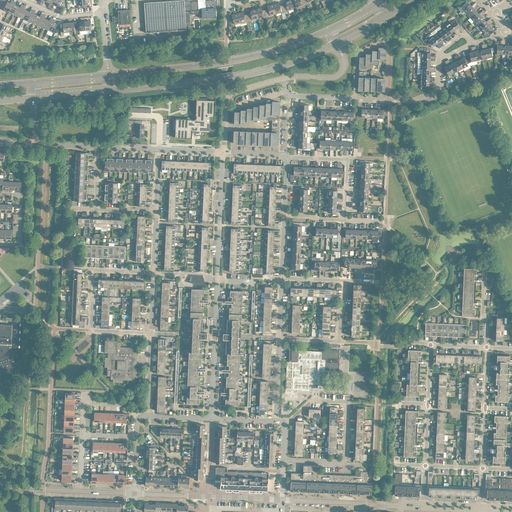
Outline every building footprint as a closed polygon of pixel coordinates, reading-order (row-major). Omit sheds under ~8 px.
[(3,10),(9,12),(14,1),(11,0),(10,3),(7,1),(3,10)] [(89,0),(76,0),(77,6),(78,8),(84,7),(84,4),(86,4),(86,1),(89,1),(89,0)] [(191,11),(189,0),(182,0),(146,2),(144,5),(146,33),(186,30),(185,12),(189,12),(191,11)] [(217,0),(189,0),(191,11),(199,11),(199,9),(202,8),(202,18),(216,18),(216,12),(218,11),(217,0)] [(286,6),(283,7),(285,13),(288,12),(288,11),(294,9),(291,0),(288,0),(285,1),(286,6)] [(9,12),(14,14),(17,6),(15,5),(16,2),(14,1),(9,12)] [(279,2),(273,4),(276,14),(282,12),(282,13),(285,13),(283,7),(280,7),(279,2)] [(463,10),(466,14),(477,4),(475,2),(471,6),(469,3),(463,10)] [(14,14),(18,16),(24,5),(21,4),(20,7),(17,6),(14,14)] [(268,10),(266,11),(267,17),(270,16),(270,15),(276,14),(273,4),(267,5),(268,10)] [(466,14),(470,18),(477,12),(475,9),(478,6),(477,4),(466,14)] [(18,16),(23,19),(27,11),(24,9),(26,6),(24,5),(18,16)] [(261,7),(255,8),(258,18),(264,17),(264,18),(267,17),(266,11),(263,12),(261,7)] [(251,15),(248,16),(249,22),(252,21),(252,20),(258,18),(255,8),(249,10),(251,15)] [(23,19),(28,21),(33,10),(31,9),(30,12),(27,11),(23,19)] [(118,10),(119,25),(131,24),(130,9),(118,10)] [(28,21),(33,23),(37,15),(34,14),(36,11),(33,10),(28,21)] [(470,18),(474,22),(484,12),(483,10),(479,14),(477,12),(470,18)] [(243,11),(237,13),(240,23),(246,21),(246,22),(249,22),(248,16),(245,16),(243,11)] [(474,22),(477,26),(484,20),(482,17),(486,14),(484,12),(474,22)] [(33,23),(38,25),(43,14),(41,13),(40,16),(37,15),(33,23)] [(240,23),(237,13),(232,15),(232,18),(229,19),(231,26),(234,25),(234,24),(240,23)] [(38,25),(43,28),(47,20),(44,18),(45,15),(43,14),(38,25)] [(457,17),(450,22),(458,34),(460,32),(457,28),(461,25),(460,23),(461,22),(457,17)] [(43,28),(48,30),(53,19),(51,18),(49,21),(47,20),(43,28)] [(477,26),(481,30),(491,20),(490,18),(486,22),(484,20),(477,26)] [(53,19),(48,30),(53,32),(57,24),(54,23),(55,20),(53,19)] [(80,27),(77,27),(78,34),(81,34),(80,31),(86,30),(85,20),(82,20),(82,21),(79,22),(80,27)] [(87,20),(85,20),(86,30),(91,30),(91,33),(92,33),(94,33),(94,26),(91,26),(90,21),(87,21),(87,20)] [(491,20),(481,30),(485,34),(484,35),(486,37),(489,34),(490,35),(494,31),(489,25),(493,22),(491,20)] [(69,32),(68,21),(66,22),(66,23),(63,23),(63,29),(60,29),(61,36),(64,36),(64,32),(69,32)] [(71,21),(68,21),(69,32),(75,31),(75,35),(78,34),(77,27),(74,28),(74,22),(71,22),(71,21)] [(0,28),(6,31),(9,26),(1,22),(0,23),(0,28)] [(450,22),(445,26),(451,33),(453,31),(457,35),(458,34),(450,22)] [(445,26),(441,29),(450,40),(452,39),(449,35),(451,33),(445,26)] [(441,29),(437,32),(442,39),(445,37),(448,42),(450,40),(441,29)] [(437,32),(433,35),(441,47),(443,45),(440,41),(442,39),(437,32)] [(441,47),(433,35),(428,39),(431,42),(434,46),(436,44),(439,48),(441,47)] [(486,44),(484,44),(487,58),(492,57),(491,48),(487,49),(486,44)] [(476,46),(473,47),(476,60),(482,59),(480,50),(477,51),(476,46)] [(421,52),(421,58),(435,59),(435,56),(430,56),(430,53),(430,50),(426,48),(424,48),(424,52),(421,52)] [(458,54),(456,55),(463,68),(468,65),(467,64),(464,57),(461,59),(458,54)] [(457,61),(454,63),(458,71),(463,68),(456,55),(454,57),(457,61)] [(449,59),(447,60),(453,73),(458,71),(454,63),(451,64),(449,59)] [(453,73),(447,60),(445,62),(447,66),(444,68),(446,72),(448,76),(453,73)] [(434,80),(420,79),(420,85),(421,85),(421,89),(428,90),(428,85),(429,85),(429,82),(434,82),(434,80)] [(176,119),(175,138),(192,138),(192,130),(195,130),(195,131),(210,132),(210,117),(215,117),(215,100),(196,99),(196,116),(196,119),(192,119),(176,119)] [(135,137),(144,137),(144,125),(136,125),(135,137)] [(170,180),(170,188),(179,188),(179,183),(173,182),(173,180),(170,180)] [(233,183),(233,191),(242,191),(242,185),(236,185),(236,183),(233,183)] [(113,219),(112,227),(124,228),(124,220),(113,219)] [(332,229),(332,237),(337,238),(338,235),(341,235),(341,229),(338,229),(332,229)] [(332,248),(332,250),(340,251),(340,249),(340,243),(338,242),(338,248),(332,248)] [(311,270),(320,270),(320,261),(320,257),(312,257),(311,270)] [(463,287),(463,291),(475,292),(476,269),(464,268),(464,272),(464,276),(463,284),(463,287)] [(74,270),(73,278),(81,279),(82,273),(77,273),(77,270),(74,270)] [(73,278),(73,290),(81,290),(81,279),(73,278)] [(133,281),(132,289),(144,289),(144,281),(133,281)] [(191,312),(203,313),(204,289),(191,289),(191,293),(191,297),(191,304),(191,308),(191,312)] [(230,290),(229,314),(242,314),(242,310),(242,307),(242,303),(242,299),(242,295),(243,291),(230,290)] [(462,306),(462,310),(462,314),(474,315),(475,292),(463,291),(463,295),(463,299),(462,306)] [(191,335),(207,336),(207,333),(202,333),(202,330),(203,313),(191,312),(190,316),(190,320),(190,327),(186,327),(186,331),(187,331),(188,331),(189,331),(191,331),(191,335)] [(223,334),(223,336),(239,337),(239,333),(241,334),(242,334),(244,333),(245,333),(245,330),(241,329),(241,322),(241,318),(242,314),(229,314),(228,333),(228,334),(223,334)] [(23,350),(23,349),(24,320),(17,320),(16,324),(12,324),(12,325),(0,324),(0,371),(1,371),(2,371),(3,371),(5,371),(6,371),(7,370),(8,370),(10,369),(11,369),(12,368),(13,367),(14,366),(15,366),(16,365),(17,364),(18,363),(19,362),(20,360),(20,359),(21,358),(21,357),(22,356),(22,354),(23,353),(23,352),(23,350)] [(109,320),(101,320),(101,322),(101,328),(117,329),(117,326),(109,326),(109,320)] [(271,327),(263,327),(263,332),(262,335),(272,336),(272,333),(271,333),(271,327)] [(330,329),(322,329),(322,335),(318,335),(318,338),(327,338),(327,335),(330,335),(330,329)] [(189,358),(201,359),(202,347),(202,341),(202,339),(202,338),(207,338),(207,336),(191,335),(191,338),(189,338),(188,338),(187,338),(187,339),(185,339),(185,342),(189,342),(189,350),(189,354),(189,358)] [(228,348),(227,359),(240,360),(240,356),(240,352),(240,348),(240,344),(244,345),(244,341),(243,341),(242,341),(240,340),(239,340),(239,337),(223,336),(223,339),(228,339),(228,340),(228,342),(228,348)] [(138,343),(98,342),(97,360),(118,361),(117,389),(132,405),(135,406),(138,343)] [(286,393),(293,393),(294,389),(309,390),(309,387),(319,388),(319,384),(319,375),(325,375),(325,372),(325,371),(339,372),(340,351),(322,350),(322,352),(299,351),(299,349),(289,348),(289,360),(289,362),(287,362),(286,386),(286,393)] [(407,369),(407,373),(420,373),(421,350),(408,350),(408,354),(408,358),(407,365),(407,369)] [(497,355),(496,378),(508,379),(509,375),(509,371),(509,363),(509,360),(509,356),(504,355),(502,355),(499,355),(497,355)] [(188,377),(188,381),(200,381),(201,359),(189,358),(188,362),(188,365),(188,373),(188,377)] [(227,359),(226,382),(239,383),(239,379),(239,375),(239,367),(239,364),(240,360),(227,359)] [(406,388),(406,392),(406,396),(419,396),(420,373),(407,373),(407,377),(407,380),(406,388)] [(508,379),(496,378),(495,401),(507,402),(508,398),(508,394),(508,386),(508,383),(508,379)] [(187,396),(187,399),(187,404),(199,404),(200,381),(188,381),(187,384),(187,388),(187,396)] [(239,383),(226,382),(225,405),(238,406),(238,402),(238,398),(238,390),(239,387),(239,383)] [(357,408),(356,420),(364,420),(365,408),(357,408)] [(267,410),(259,409),(259,415),(256,415),(256,418),(267,419),(267,410)] [(406,410),(405,414),(405,418),(405,426),(405,429),(405,433),(417,434),(418,411),(406,410)] [(494,416),(493,439),(506,439),(506,435),(506,432),(507,424),(507,420),(507,416),(494,416)] [(356,420),(356,431),(364,431),(364,420),(356,420)] [(196,431),(196,435),(204,436),(204,435),(204,432),(205,432),(205,425),(196,424),(196,429),(196,431)] [(218,433),(218,436),(226,437),(226,433),(226,430),(226,426),(217,425),(217,433),(218,433)] [(356,431),(355,442),(363,443),(364,431),(356,431)] [(404,449),(404,452),(403,456),(416,457),(417,434),(405,433),(404,437),(404,441),(404,449)] [(497,462),(500,462),(505,462),(505,458),(505,454),(506,447),(506,443),(506,439),(493,439),(492,462),(495,462),(497,462)] [(363,454),(355,454),(355,460),(354,460),(353,463),(359,463),(359,462),(363,462),(363,454)] [(307,491),(331,492),(331,474),(317,474),(318,466),(303,465),(303,473),(291,473),(290,491),(305,491),(305,492),(307,492),(307,491)] [(225,490),(244,491),(244,472),(227,471),(227,468),(221,467),(220,480),(220,488),(221,488),(221,490),(225,490)] [(194,472),(194,474),(194,479),(203,479),(203,472),(202,472),(202,468),(194,468),(194,472)] [(331,474),(331,492),(355,493),(355,494),(357,494),(357,493),(369,494),(371,494),(372,483),(369,483),(367,483),(367,472),(363,471),(363,468),(359,468),(359,471),(356,471),(355,476),(331,474)] [(244,472),(244,491),(262,492),(266,492),(266,490),(267,490),(268,479),(268,473),(244,472)] [(394,495),(419,496),(419,493),(421,493),(421,485),(402,484),(402,474),(395,474),(394,495)] [(485,480),(485,481),(486,481),(485,484),(485,495),(486,496),(486,499),(511,500),(511,486),(508,486),(509,479),(501,478),(501,483),(501,486),(501,488),(495,488),(492,488),(492,478),(491,478),(491,474),(486,474),(486,480),(485,480)] [(153,485),(156,485),(157,477),(152,477),(150,477),(145,477),(145,486),(153,486),(153,485)] [(178,486),(181,486),(181,487),(189,488),(189,479),(185,478),(182,478),(178,478),(178,486)] [(428,497),(453,498),(453,488),(450,488),(450,486),(446,486),(446,488),(443,487),(441,487),(441,486),(437,486),(436,487),(434,487),(431,487),(431,485),(427,485),(427,490),(429,491),(428,497)] [(453,488),(453,498),(477,499),(477,493),(479,493),(479,487),(475,487),(475,489),(470,489),(470,487),(467,487),(465,487),(465,488),(460,488),(460,487),(456,487),(456,488),(453,488)] [(55,508),(87,509),(88,500),(54,498),(54,501),(52,501),(52,504),(55,504),(55,506),(55,507),(55,508)] [(120,510),(120,508),(120,507),(123,507),(123,504),(122,504),(122,501),(88,500),(87,509),(120,511),(120,510)] [(151,511),(155,511),(155,504),(152,504),(152,503),(144,502),(144,511),(148,511),(151,511)]
